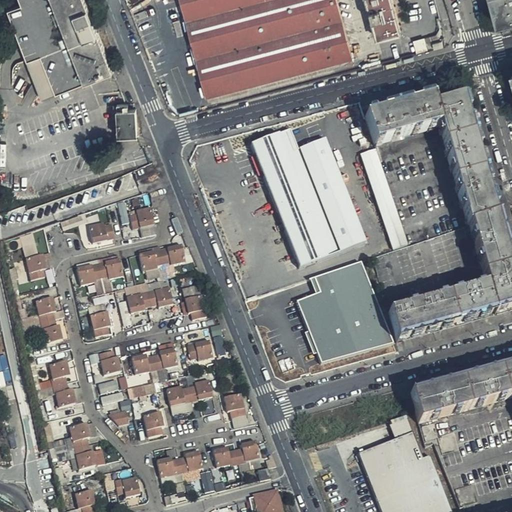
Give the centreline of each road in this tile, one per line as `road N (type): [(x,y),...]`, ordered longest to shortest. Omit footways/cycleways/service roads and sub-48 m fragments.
road 1 (residential): [(163,138),(480,51)]
road 2 (residential): [(80,350),(62,272),(69,262),(166,241),(166,199),(185,192)]
road 3 (residential): [(269,408),(511,340)]
road 4 (residential): [(185,192),(269,408)]
road 5 (unknown): [(21,113),(13,144),(24,160),(77,144),(99,129),(94,90)]
road 6 (residential): [(106,0),(163,138)]
road 7 (unknown): [(151,10),(172,66),(94,90)]
road 8 (residential): [(296,479),(172,511)]
